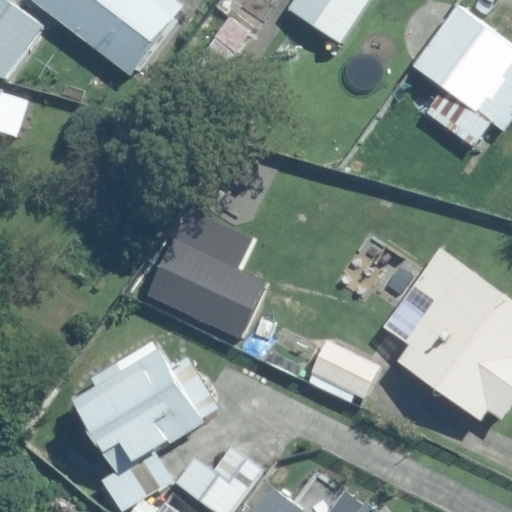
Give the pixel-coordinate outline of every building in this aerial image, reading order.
[(51,24),(17,0),(0,0),(0,76),(13,80),(51,24)] [(195,4),(189,0),(43,0),(43,1),(141,74),(195,4)] [(382,0),(304,0),(296,12),(346,49),(382,0)] [(511,134),(511,38),(467,4),(420,65),(450,88),(430,116),(479,153),(499,126),(511,135),(511,134)] [(0,90),(0,134),(24,140),(35,100),(0,90)] [(511,296),(448,250),(390,331),(418,351),(407,366),(490,426),(498,415),(509,423),(511,419),(511,296)] [(102,389),(83,398),(121,474),(108,480),(123,511),(161,511),(156,501),(182,488),(164,452),(231,418),(199,356),(182,365),(170,342),(97,379),(102,389)] [(388,371),(333,345),(318,377),(372,403),(388,371)] [(39,415),(19,440),(86,494),(106,470),(39,415)] [(207,458),(185,487),(216,511),(239,511),(270,471),(240,448),(223,471),(207,458)] [(266,511),(380,511),(355,493),(340,511),(313,511),(283,490),(266,511)]
